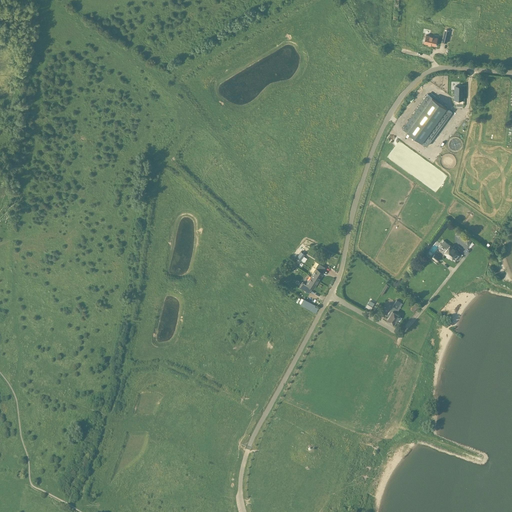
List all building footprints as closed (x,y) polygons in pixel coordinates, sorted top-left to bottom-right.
[(427,33),(425,42),(436,44),(438,36),(427,33)] [(464,99),(463,85),(454,86),(455,99),(464,99)] [(403,128),(416,138),(427,146),(452,112),(427,94),(403,128)] [(466,243),(470,238),(460,230),(459,231),(456,235),(466,243)] [(451,259),(457,251),(455,249),(455,248),(453,246),(452,247),(443,240),(440,244),(447,249),(444,253),(451,259)] [(305,255),(301,252),(296,258),(300,261),(305,255)] [(437,261),(440,257),(435,253),(432,257),(437,261)] [(323,273),(322,272),(325,267),(319,263),(311,276),(318,281),(323,273)] [(313,289),(318,281),(311,276),(306,284),(302,282),(299,287),(309,293),(312,288),(313,289)] [(314,306),(315,305),(299,296),(296,303),(316,313),(318,308),(314,306)] [(387,316),(389,317),(387,320),(395,324),(400,316),(396,313),(403,303),(397,299),(387,316)]
